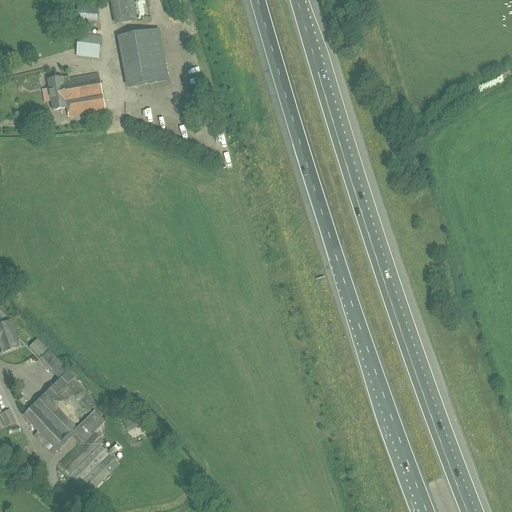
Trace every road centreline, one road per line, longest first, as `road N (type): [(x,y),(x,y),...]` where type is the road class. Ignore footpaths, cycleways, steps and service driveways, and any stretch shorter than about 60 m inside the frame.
road 1 (motorway): [(468,511),(393,310),(297,0)]
road 2 (motorway): [(258,0),(336,258),(426,511)]
road 3 (unknown): [(0,378),(64,490)]
